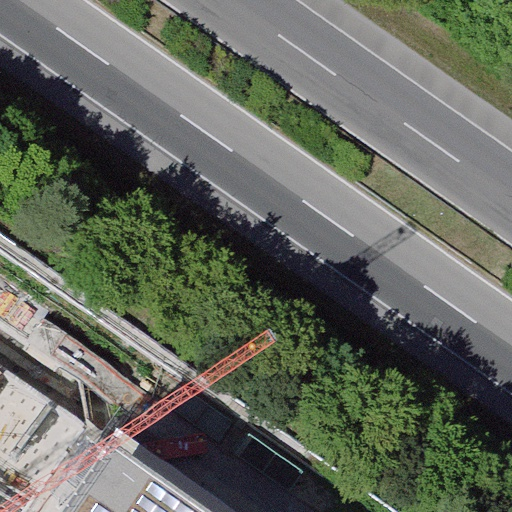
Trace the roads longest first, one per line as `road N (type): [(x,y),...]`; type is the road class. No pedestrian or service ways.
road 1 (motorway): [(11,0),(511,351)]
road 2 (motorway): [(511,195),(233,0)]
